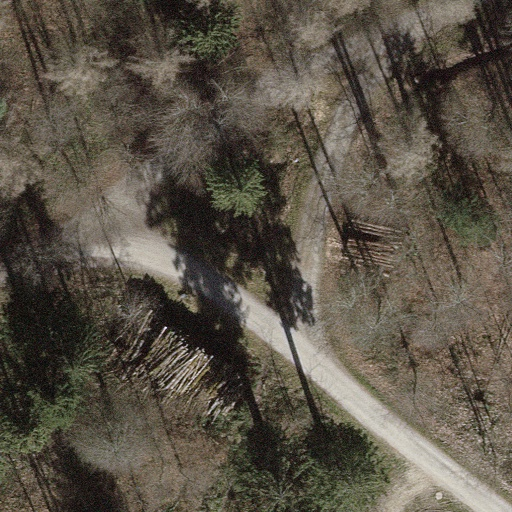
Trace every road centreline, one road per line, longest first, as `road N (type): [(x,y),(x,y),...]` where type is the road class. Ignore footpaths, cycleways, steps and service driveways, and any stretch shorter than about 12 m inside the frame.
road 1 (track): [(497,511),(200,277),(81,232)]
road 2 (track): [(460,0),(174,149),(81,232)]
road 3 (track): [(311,360),(302,279),(339,131),(391,32)]
